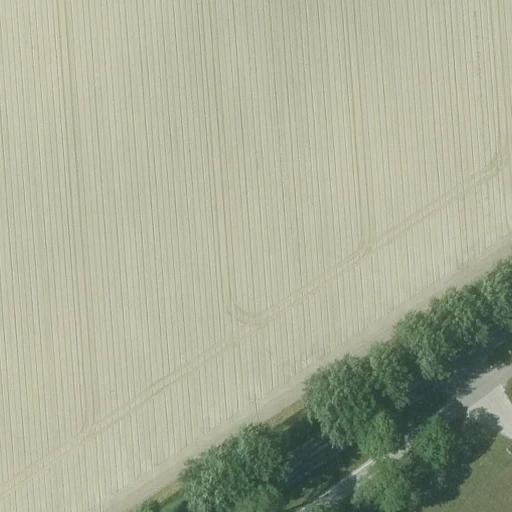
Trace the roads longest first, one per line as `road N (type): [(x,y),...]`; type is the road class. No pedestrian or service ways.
road 1 (primary): [(223,511),(511,319)]
road 2 (unclassified): [(311,511),(511,367)]
